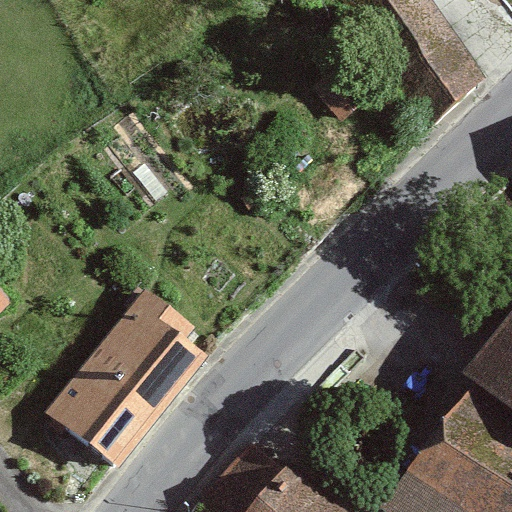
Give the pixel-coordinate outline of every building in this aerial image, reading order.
[(371,0),(439,117),(494,85),(444,0),(371,0)] [(0,329),(27,306),(0,275),(0,329)] [(232,347),(156,284),(48,413),(124,477),(232,347)] [(511,337),(481,374),(511,399),(511,337)] [(511,511),(511,418),(479,394),(379,511),(511,511)] [(318,511),(247,441),(187,501),(197,511),(318,511)]
